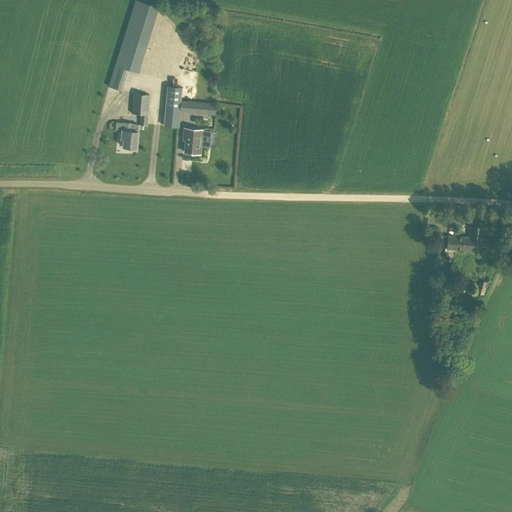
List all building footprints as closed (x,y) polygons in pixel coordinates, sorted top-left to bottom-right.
[(131,66),(140,69),(150,32),(139,29),(132,56),(121,53),(113,84),(125,87),(131,66)] [(191,48),(186,67),(200,71),(205,52),(191,48)] [(178,127),(182,87),(167,86),(164,126),(178,127)] [(147,125),(150,95),(133,93),(131,113),(140,114),(139,125),(147,125)] [(197,102),(196,113),(215,114),(216,104),(197,102)] [(136,148),(138,125),(122,123),(122,131),(121,138),(124,139),(123,147),(136,148)] [(200,156),(202,132),(185,130),(184,137),(186,137),(185,154),(200,156)] [(105,146),(92,151),(96,162),(109,157),(105,146)] [(482,239),(483,227),(471,226),(470,238),(448,236),(447,249),(468,250),(473,245),(490,246),(490,240),(482,239)] [(484,295),(488,282),(481,280),(477,293),(484,295)]
